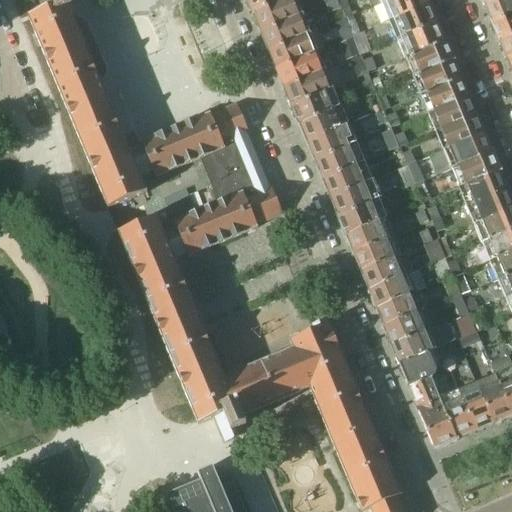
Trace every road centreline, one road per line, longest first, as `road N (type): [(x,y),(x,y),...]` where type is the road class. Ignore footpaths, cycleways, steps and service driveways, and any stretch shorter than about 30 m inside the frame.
road 1 (residential): [(432,511),(222,0)]
road 2 (residential): [(455,0),(511,135)]
